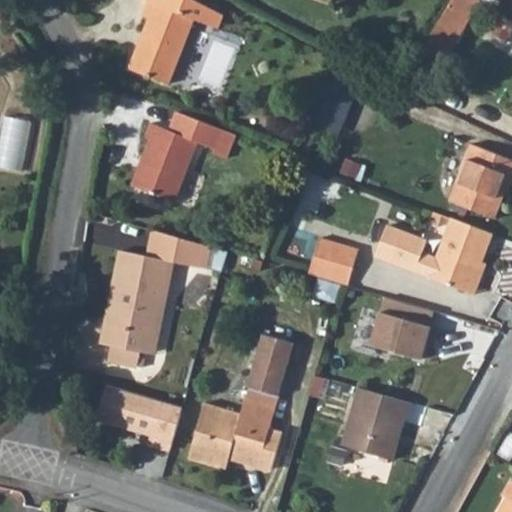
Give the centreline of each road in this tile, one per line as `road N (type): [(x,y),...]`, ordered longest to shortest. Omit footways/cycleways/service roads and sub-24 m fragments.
road 1 (unclassified): [(42,0),(72,51),(76,140),(21,465)]
road 2 (unclassified): [(428,511),(511,364)]
road 3 (tertiary): [(180,511),(21,465)]
